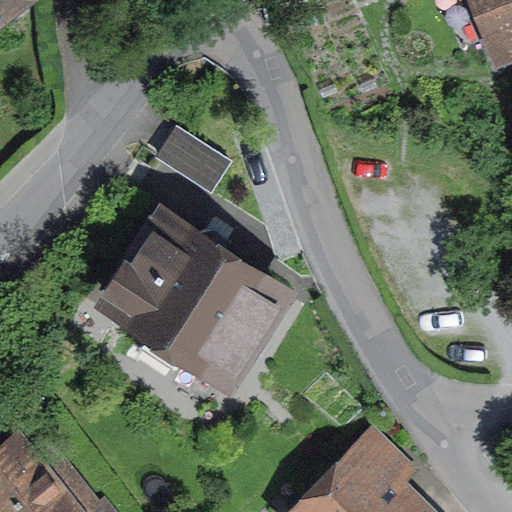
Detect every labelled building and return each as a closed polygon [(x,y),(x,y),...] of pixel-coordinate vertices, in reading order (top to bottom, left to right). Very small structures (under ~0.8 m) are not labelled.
[(0,0),(0,25),(32,1),(31,0),(0,0)] [(511,0),(484,0),(500,42),(511,37),(511,0)] [(175,205),(112,299),(246,387),(309,293),(175,205)] [(89,511),(20,440),(0,459),(0,511),(89,511)] [(437,511),(374,446),(307,511),(437,511)]
